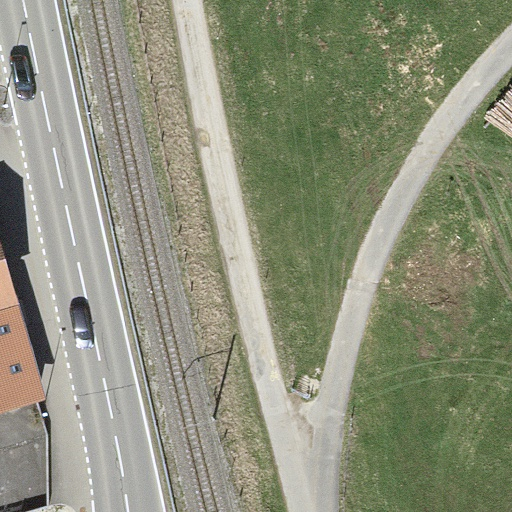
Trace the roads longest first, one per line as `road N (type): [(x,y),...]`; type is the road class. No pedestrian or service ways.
road 1 (track): [(303,511),(226,211),(186,0)]
road 2 (primary): [(22,0),(127,511)]
road 3 (track): [(317,511),(334,388),(373,252),(433,141),(511,44)]
